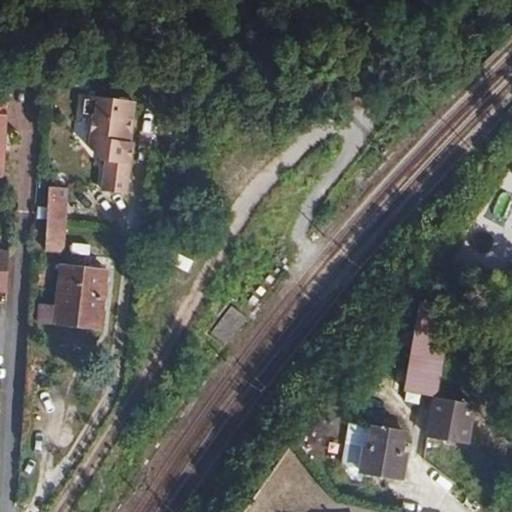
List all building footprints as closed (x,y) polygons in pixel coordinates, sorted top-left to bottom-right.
[(135,99),(92,94),(89,109),(93,110),(88,136),(103,158),(106,158),(102,188),(126,191),(134,140),(129,139),(135,99)] [(48,184),(45,224),(62,225),(64,184),(48,184)] [(62,225),(45,224),(43,249),(61,251),(62,225)] [(103,270),(59,266),(52,325),(97,330),(103,270)] [(408,385),(439,390),(449,329),(419,324),(408,385)] [(430,439),(471,446),(478,405),(437,399),(430,439)] [(367,450),(371,429),(348,426),(340,468),(350,480),(359,482),(361,471),(364,449),(367,450)] [(405,435),(371,429),(367,450),(364,449),(361,471),(403,477),(406,457),(401,455),(405,435)] [(24,454),(20,484),(34,486),(38,456),(24,454)]
